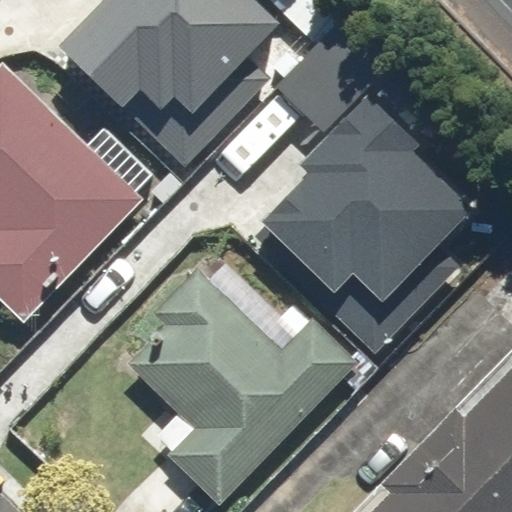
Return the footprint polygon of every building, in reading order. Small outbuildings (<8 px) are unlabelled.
[(100,0),(57,44),(181,164),(275,67),(257,50),(289,16),(271,0),(100,0)] [(358,130),(263,233),(388,346),(505,218),(419,141),(451,107),(353,18),(299,77),(358,130)] [(0,70),(0,217),(9,226),(0,236),(0,298),(29,324),(86,258),(85,257),(147,193),(9,62),(0,70)] [(131,361),(206,429),(180,455),(229,502),(255,475),(257,476),(325,404),(368,359),(320,312),(287,345),(212,275),(131,361)] [(511,511),(511,373),(375,511),(511,511)]
